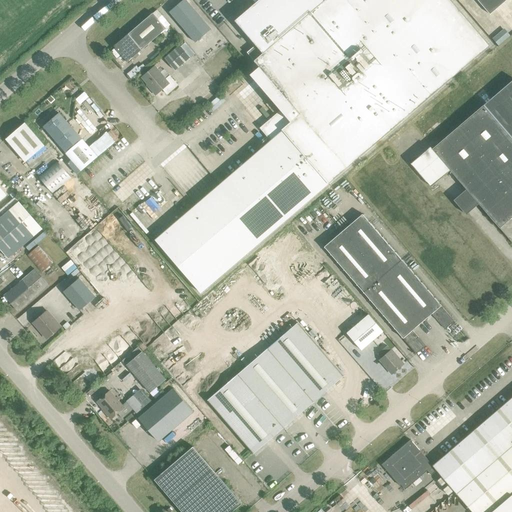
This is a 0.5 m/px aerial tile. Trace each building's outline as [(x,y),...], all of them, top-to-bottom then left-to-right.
[(270,141),(155,240),(200,293),(489,46),(449,0),(258,0),(235,21),(255,45),(247,53),(259,67),(250,75),(280,110),(259,128),(270,141)] [(182,0),(169,12),(195,43),(210,29),(185,0),(182,0)] [(476,0),(489,14),(506,0),(476,0)] [(152,13),(127,34),(141,50),(166,29),(152,13)] [(141,50),(127,34),(114,46),(115,48),(110,51),(116,58),(121,55),(127,62),(141,50)] [(164,58),(174,71),(190,58),(179,45),(164,58)] [(149,88),(155,95),(162,89),(167,95),(177,85),(169,76),(165,79),(154,67),(141,78),(147,85),(148,84),(150,87),(149,88)] [(511,79),(483,105),(432,149),(430,147),(411,163),(431,186),(450,170),(511,243),(511,79)] [(80,171),(97,157),(81,139),(79,141),(68,128),(70,127),(59,114),(43,127),(66,152),(65,153),(80,171)] [(44,146),(25,123),(5,139),(25,162),(44,146)] [(0,217),(0,249),(8,259),(42,229),(18,202),(0,217)] [(444,329),(454,321),(441,306),(401,259),(362,214),(323,247),(416,354),(425,346),(412,330),(431,314),(444,329)] [(4,295),(17,311),(48,285),(34,269),(4,295)] [(63,292),(79,310),(95,297),(79,278),(63,292)] [(33,323),(46,339),(60,327),(46,311),(33,323)] [(347,334),(361,351),(383,332),(368,315),(347,334)] [(207,400),(253,454),(342,377),(296,323),(207,400)] [(379,360),(391,374),(403,364),(390,350),(379,360)] [(126,365),(150,393),(165,379),(142,352),(126,365)] [(138,418),(158,441),(193,411),(173,388),(138,418)] [(104,413),(110,420),(117,413),(122,419),(133,410),(126,402),(122,406),(109,391),(96,402),(103,409),(106,411),(104,413)] [(395,453),(381,464),(400,486),(401,485),(405,490),(417,479),(427,471),(431,475),(436,470),(456,493),(472,511),(511,511),(511,397),(480,425),(466,437),(433,465),(432,465),(431,466),(428,462),(429,461),(410,440),(395,453)] [(154,479),(181,511),(230,511),(241,503),(192,447),(154,479)]
